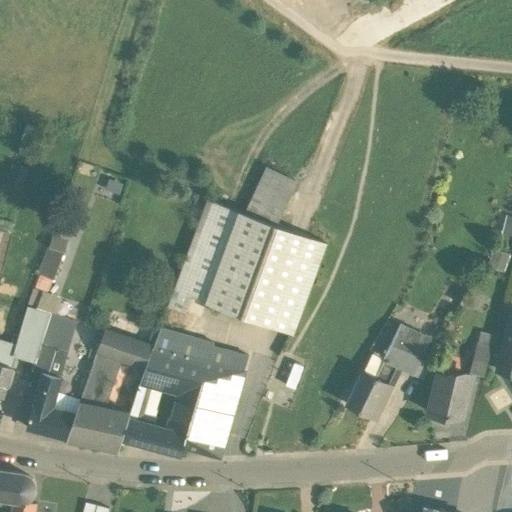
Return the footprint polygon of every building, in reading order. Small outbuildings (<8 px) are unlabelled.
[(295,181),(266,168),(245,212),(275,223),(295,181)] [(207,199),(174,289),(192,295),(206,301),(239,210),(207,199)] [(239,210),(206,301),(293,333),(326,242),(275,223),(245,212),(239,210)] [(48,247),(40,272),(28,304),(56,315),(61,297),(49,293),(55,278),(64,253),(48,247)] [(174,289),(168,306),(186,313),(192,295),(174,289)] [(41,344),(68,352),(77,321),(56,315),(51,313),(41,344)] [(511,321),(498,378),(511,381),(511,321)] [(429,336),(403,324),(394,340),(421,354),(429,336)] [(153,346),(105,329),(97,351),(122,360),(145,368),(152,348),(153,346)] [(421,354),(394,340),(384,359),(397,365),(397,366),(414,374),(426,356),(421,354)] [(213,346),(201,342),(196,360),(207,363),(212,347),(213,347),(213,346)] [(68,352),(41,344),(36,361),(33,370),(42,373),(43,372),(61,377),(61,376),(68,352)] [(213,347),(212,347),(207,363),(200,387),(231,396),(237,395),(248,357),(213,347)] [(196,360),(152,348),(145,368),(141,381),(149,383),(180,392),(197,397),(200,387),(207,363),(196,360)] [(86,383),(79,403),(105,408),(106,406),(122,360),(97,351),(86,383)] [(491,356),(476,352),(469,378),(484,382),(491,356)] [(384,359),(374,355),(363,371),(376,377),(384,359)] [(397,365),(384,359),(376,377),(388,383),(397,366),(397,365)] [(376,377),(363,371),(347,403),(372,416),(388,383),(376,377)] [(0,397),(2,398),(9,375),(0,372),(0,397)] [(61,377),(43,372),(42,373),(26,427),(45,432),(61,377)] [(471,383),(439,375),(429,412),(462,420),(471,383)] [(86,383),(61,376),(61,377),(45,432),(67,438),(79,403),(86,383)] [(141,381),(130,411),(131,412),(130,414),(128,419),(154,427),(156,417),(145,414),(146,410),(145,409),(150,389),(147,388),(149,383),(141,381)] [(197,397),(183,446),(219,456),(237,395),(231,396),(200,387),(197,397)] [(197,397),(180,392),(168,431),(154,427),(128,419),(121,439),(180,456),(183,446),(197,397)] [(105,408),(79,403),(67,438),(118,449),(121,439),(128,419),(130,414),(105,408)] [(22,473),(8,471),(6,471),(0,470),(0,498),(1,499),(4,500),(4,499),(13,501),(11,511),(35,511),(37,503),(29,502),(30,499),(31,498),(35,491),(35,488),(33,480),(32,478),(31,478),(24,474),(24,473),(22,473)] [(94,511),(96,505),(86,502),(82,511),(94,511)]
